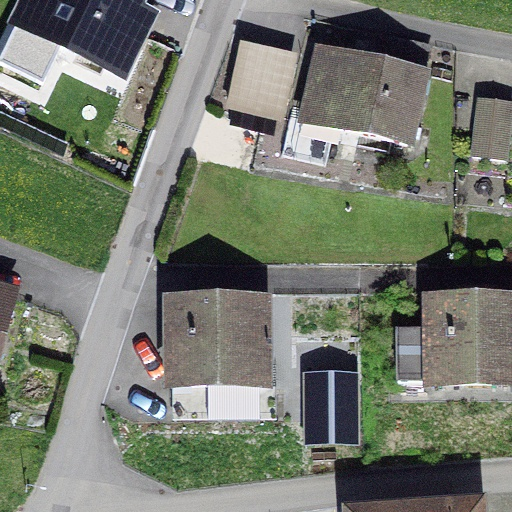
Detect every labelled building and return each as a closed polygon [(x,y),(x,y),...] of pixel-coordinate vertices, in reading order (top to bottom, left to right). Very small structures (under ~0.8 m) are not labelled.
[(143,16),(130,9),(134,0),(29,0),(16,28),(116,76),(134,38),(133,37),(143,16)] [(403,150),(426,51),(386,42),(380,71),(316,56),(298,135),(329,142),(331,134),(403,150)] [(235,61),(225,111),(279,122),(289,73),(235,61)] [(470,162),(501,165),(508,109),(477,106),(470,162)] [(395,389),(511,388),(511,308),(491,308),(490,296),(455,296),(455,309),(428,309),(428,335),(394,335),(395,389)] [(168,310),(168,391),(260,390),(259,310),(232,310),(232,297),(196,297),(196,310),(168,310)] [(0,337),(10,301),(0,298),(0,337)] [(355,375),(307,375),(308,442),(356,441),(355,375)]
